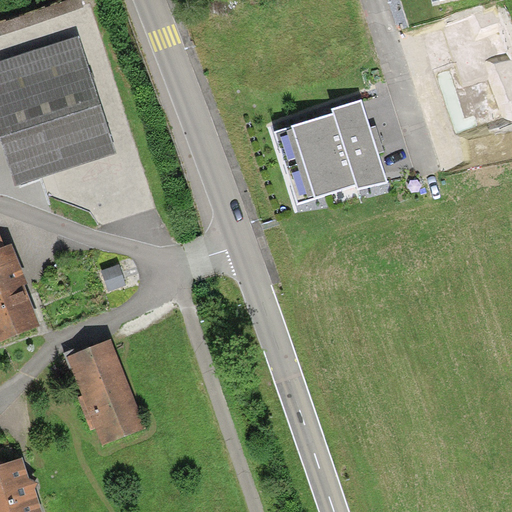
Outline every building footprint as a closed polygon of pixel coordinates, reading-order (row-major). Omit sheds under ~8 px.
[(92,77),(80,39),(0,63),(0,127),(1,129),(18,184),(116,153),(92,77)] [(362,102),(333,112),(334,115),(274,134),(297,207),(356,189),(357,192),(388,183),(377,147),(372,134),(362,102)] [(0,236),(0,342),(38,328),(23,287),(26,286),(11,247),(5,250),(0,236)] [(120,265),(102,271),(109,292),(127,286),(120,265)] [(89,351),(68,359),(83,395),(77,397),(91,431),(96,429),(103,446),(146,428),(111,342),(89,351)] [(0,511),(42,511),(36,490),(39,484),(30,480),(23,459),(0,466),(0,511)]
